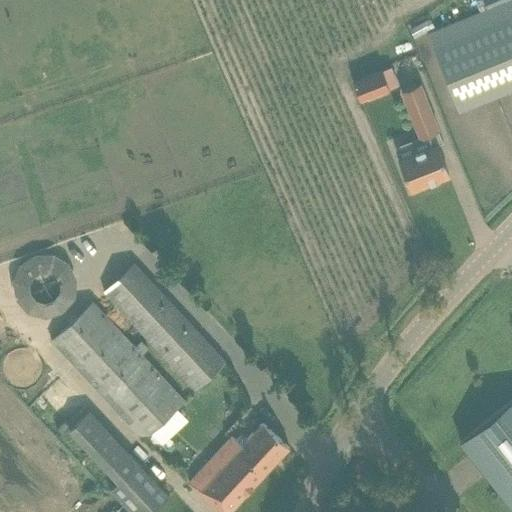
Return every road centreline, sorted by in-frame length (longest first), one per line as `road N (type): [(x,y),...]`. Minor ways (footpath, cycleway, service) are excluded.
road 1 (tertiary): [(362,408),(417,328),(511,231)]
road 2 (unclassified): [(439,511),(362,408)]
